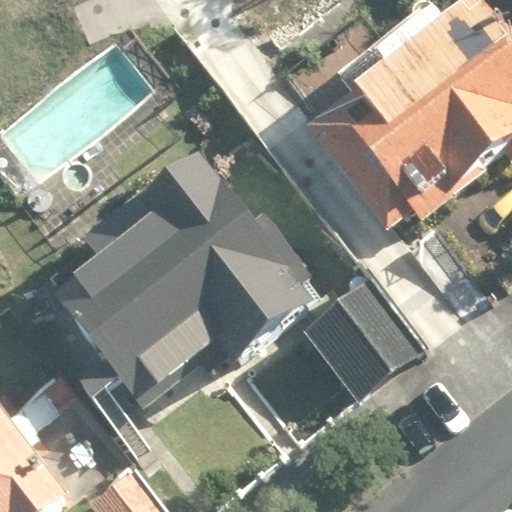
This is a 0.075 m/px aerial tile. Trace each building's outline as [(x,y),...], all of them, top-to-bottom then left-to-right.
[(326,139),(415,254),(381,281),(440,356),(505,306),(446,230),(511,178),(511,29),(491,3),(458,28),(445,11),(354,82),(371,104),(326,139)] [(235,354),(251,374),(329,313),(285,257),(295,249),(269,216),(262,221),(224,172),(173,211),(162,197),(94,251),(111,273),(73,302),(118,359),(132,347),(174,401),(235,354)] [(315,344),(366,412),(430,364),(379,296),(315,344)] [(77,511),(84,507),(42,457),(73,431),(55,408),(24,434),(0,405),(0,511),(77,511)] [(173,511),(144,476),(100,511),(173,511)]
